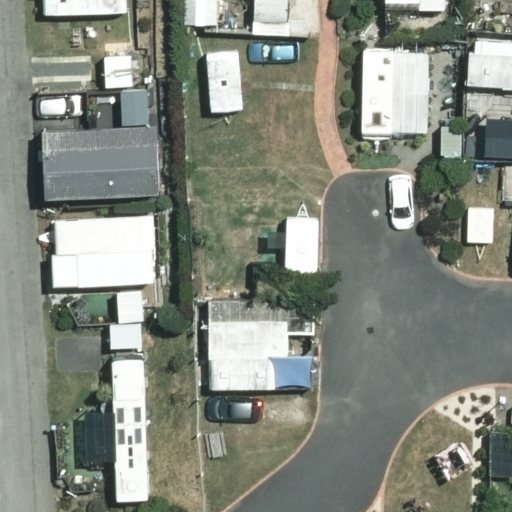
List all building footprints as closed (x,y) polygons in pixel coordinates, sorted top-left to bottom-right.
[(39,0),(39,8),(122,5),(121,0),(39,0)] [(178,0),(179,17),(214,17),(213,0),(178,0)] [(249,0),(249,27),(286,28),(286,15),(282,15),(282,0),(249,0)] [(462,42),(460,76),(511,78),(511,46),(508,47),(508,32),(468,31),(468,42),(462,42)] [(358,40),(357,125),(423,127),(425,45),(386,45),(386,40),(358,40)] [(231,45),(200,47),(205,107),(237,104),(231,45)] [(36,122),(39,192),(154,187),(151,118),(144,118),(142,82),(116,84),(117,118),(36,122)] [(458,120),(438,119),(437,149),(457,150),(458,120)] [(50,214),(52,278),(150,273),(147,210),(50,214)] [(296,225),(207,221),(206,245),(295,250),(296,225)] [(114,317),(105,317),(106,340),(137,339),(136,315),(140,315),(140,285),(113,286),(114,317)] [(203,294),(205,381),(269,380),(268,348),(283,348),(283,325),(309,325),(308,292),(203,294)] [(105,352),(110,491),(143,490),(137,350),(105,352)] [(485,426),(487,470),(510,469),(509,426),(485,426)]
